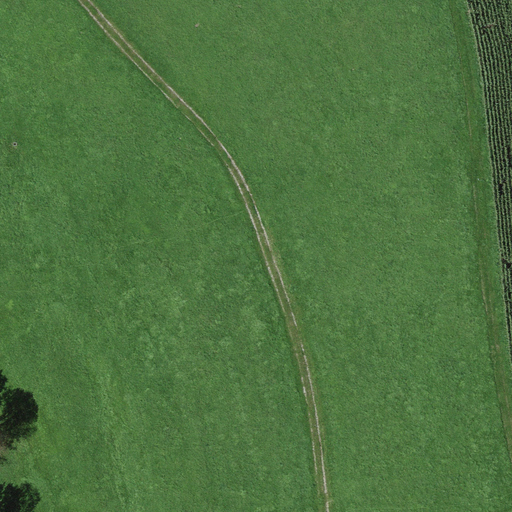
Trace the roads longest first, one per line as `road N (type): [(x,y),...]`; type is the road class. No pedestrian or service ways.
road 1 (track): [(88,0),(198,125),(255,221),(307,360),(332,511)]
road 2 (track): [(511,363),(477,65),(461,0)]
